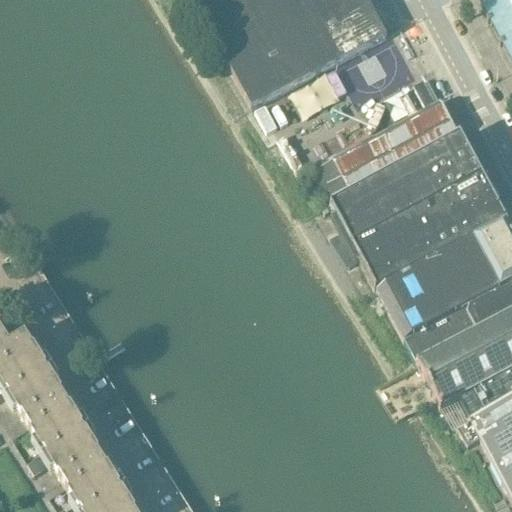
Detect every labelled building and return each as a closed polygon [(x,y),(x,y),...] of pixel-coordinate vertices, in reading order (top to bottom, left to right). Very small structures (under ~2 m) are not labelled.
[(385,43),(362,0),(187,0),(250,115),(385,43)] [(511,0),(474,0),(487,23),(485,24),(487,27),(489,26),(499,46),(498,47),(500,51),(501,50),(511,70),(510,70),(511,73),(511,0)] [(351,201),(458,143),(439,107),(332,165),(309,177),(328,212),(351,201)] [(503,227),(480,185),(458,143),(351,201),(328,212),(321,216),(324,221),(331,217),(357,265),(376,298),(503,227)] [(511,317),(511,243),(503,227),(376,298),(387,317),(406,352),(416,369),(511,317)] [(511,403),(511,317),(416,369),(416,370),(417,373),(420,378),(434,404),(440,415),(443,413),(457,406),(468,427),(511,403)] [(8,350),(0,337),(0,388),(7,400),(45,376),(23,341),(8,350)] [(81,435),(66,411),(45,376),(7,400),(44,459),(81,435)] [(511,403),(468,427),(456,434),(455,434),(465,454),(467,453),(478,447),(511,510),(511,403)] [(91,511),(118,495),(103,471),(81,435),(44,459),(34,465),(41,476),(50,470),(76,511),(91,511)] [(34,465),(27,469),(33,480),(41,476),(34,465)] [(128,511),(118,495),(91,511),(128,511)]
